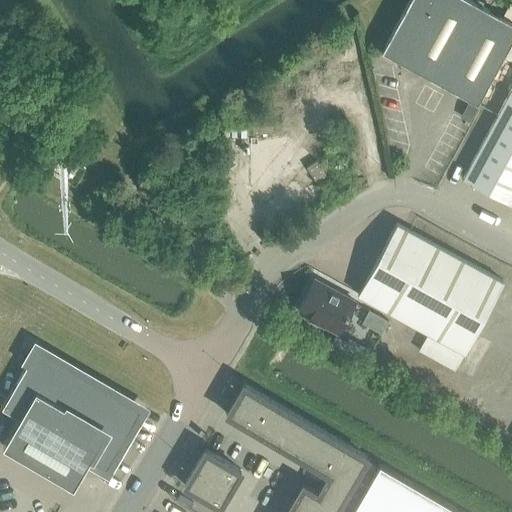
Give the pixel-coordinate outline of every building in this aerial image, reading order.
[(408,0),(381,50),(477,102),(511,37),(511,21),(472,0),(408,0)] [(511,84),(462,178),(511,204),(511,203),(511,84)] [(273,131),(272,119),(251,122),(253,134),(273,131)] [(236,135),(220,140),(221,178),(237,176),(236,135)] [(290,135),(255,179),(267,191),(278,177),(287,187),(311,154),(290,135)] [(64,179),(74,162),(51,148),(40,165),(64,179)] [(318,185),(328,179),(317,160),(307,166),(318,185)] [(177,168),(161,182),(192,228),(210,214),(177,168)] [(428,332),(418,349),(454,369),(503,281),(396,222),(357,293),(428,332)] [(337,331),(354,301),(314,279),(297,309),(337,331)] [(340,332),(372,350),(390,318),(380,313),(379,314),(368,308),(370,304),(358,298),(340,332)] [(361,344),(355,355),(366,361),(369,354),(372,350),(361,344)] [(1,407),(18,417),(2,445),(73,487),(89,459),(106,469),(142,408),(36,347),(1,407)] [(226,413),(295,453),(329,474),(318,492),(302,483),(285,511),(334,511),(367,456),(243,383),(226,413)] [(220,505),(241,469),(205,448),(184,484),(220,505)] [(463,511),(379,463),(350,511),(463,511)]
